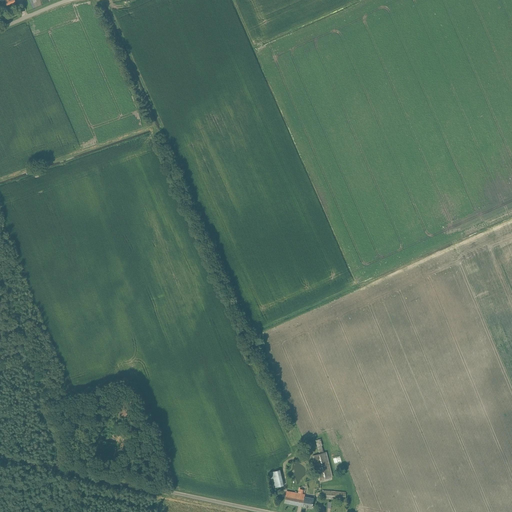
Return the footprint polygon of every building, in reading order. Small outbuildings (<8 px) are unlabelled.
[(326,452),(324,453),(323,451),(324,450),(320,439),(315,441),(319,454),(313,456),(319,480),(332,477),(326,452)] [(333,458),(336,470),(343,468),(340,456),(333,458)] [(301,489),(300,487),(305,485),(296,461),(288,464),(297,488),(298,490),(301,489)] [(273,488),(284,485),(280,469),(270,472),(273,488)] [(345,500),(346,495),(346,492),(323,490),(322,498),(345,500)] [(312,508),(313,503),(314,499),(304,497),(305,494),(287,491),(284,503),(312,508)]
